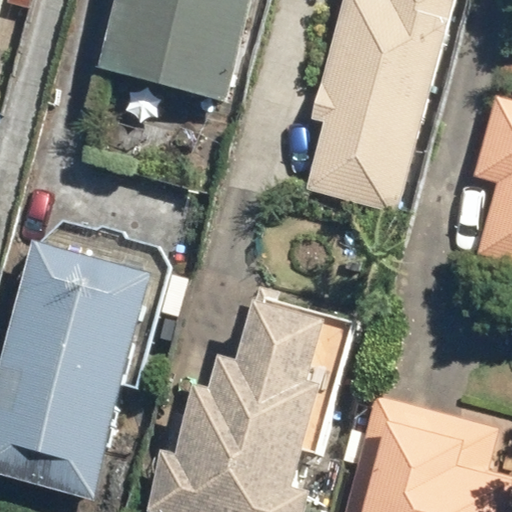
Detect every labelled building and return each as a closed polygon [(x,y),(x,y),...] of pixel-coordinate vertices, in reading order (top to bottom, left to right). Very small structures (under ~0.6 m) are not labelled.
[(117,0),(100,64),(222,99),(249,0),(117,0)] [(309,188),(397,212),(455,0),(345,0),(312,120),(327,125),(309,188)] [(511,263),(511,97),(497,94),(475,175),(500,182),(480,255),(511,263)] [(40,239),(0,382),(0,475),(93,502),(157,273),(40,239)] [(164,450),(146,511),(307,511),(313,493),(291,487),(320,381),(311,377),(326,322),(255,302),(240,357),(223,352),(213,389),(197,384),(178,455),(164,450)] [(380,394),(347,511),(511,511),(511,453),(496,449),(502,427),(380,394)]
